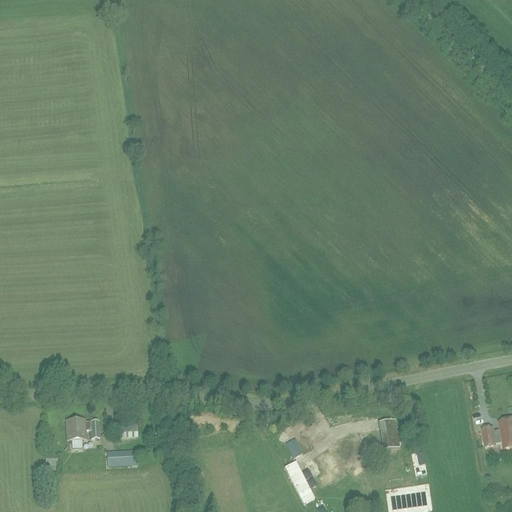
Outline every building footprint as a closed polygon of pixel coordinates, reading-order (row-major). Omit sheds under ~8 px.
[(147,428),(152,425),(147,417),(142,419),(147,428)] [(85,420),(66,421),(67,442),(86,441),(85,432),(91,432),(92,440),(99,440),(98,422),(85,422),(85,420)] [(492,429),(482,431),(485,448),(495,447),(494,446),(502,444),(503,450),(511,448),(511,421),(499,423),(500,432),(492,433),(492,429)] [(380,425),(383,453),(399,450),(395,423),(380,425)] [(137,425),(117,426),(115,426),(116,440),(138,439),(137,425)] [(367,459),(354,434),(337,442),(341,451),(335,453),(333,448),(316,456),(320,465),(323,463),(326,468),(322,470),(328,482),(345,474),(341,465),(347,462),(350,468),(367,459)] [(104,471),(103,450),(72,452),(73,473),(104,471)] [(131,455),(107,455),(107,468),(131,467),(131,455)] [(315,499),(296,462),(284,468),(303,506),(315,499)] [(360,511),(365,510),(362,503),(343,511),(360,511)]
